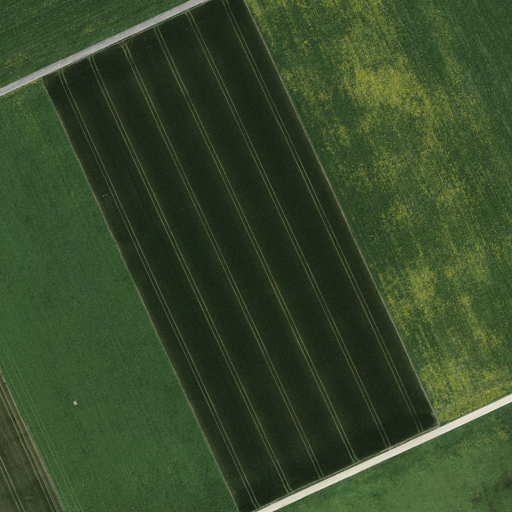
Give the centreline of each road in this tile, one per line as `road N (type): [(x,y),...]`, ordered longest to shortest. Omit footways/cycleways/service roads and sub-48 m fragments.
road 1 (residential): [(511,400),(268,511)]
road 2 (unclassified): [(0,91),(193,0)]
